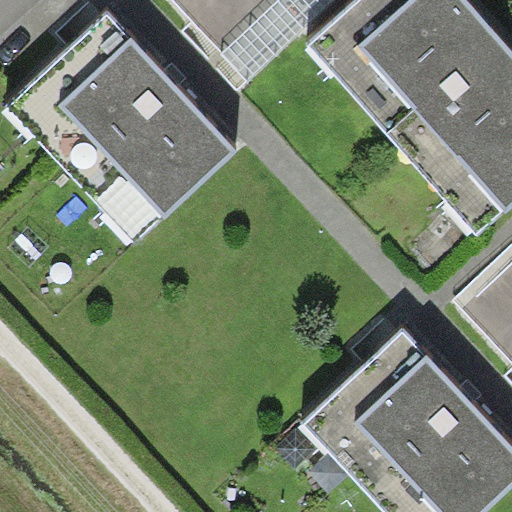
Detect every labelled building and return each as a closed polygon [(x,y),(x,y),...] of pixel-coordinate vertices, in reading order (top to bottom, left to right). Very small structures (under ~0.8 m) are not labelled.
[(311,29),(342,0),(173,0),(251,84),(311,29)] [(511,199),(511,49),(468,0),(365,0),(314,46),(478,230),(511,199)] [(163,68),(101,4),(0,100),(0,110),(126,241),(231,139),(163,68)] [(511,366),(511,262),(464,306),(511,366)] [(511,441),(473,401),(408,333),(310,426),(393,511),(494,511),(511,495),(511,441)]
